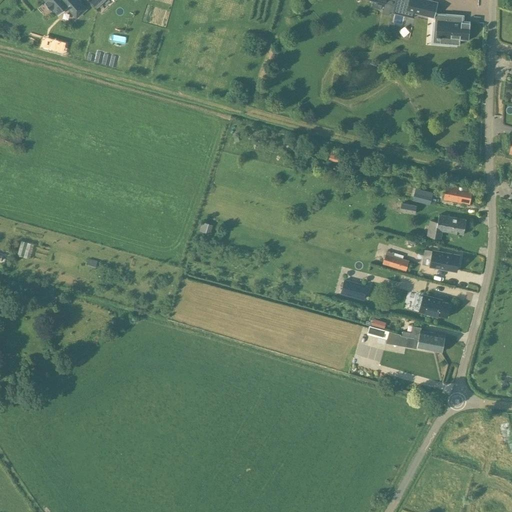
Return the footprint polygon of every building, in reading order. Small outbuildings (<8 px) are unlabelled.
[(45,0),(47,1),(45,3),(51,9),(53,8),(59,15),(67,7),(77,17),(87,8),(79,0),(45,0)] [(414,13),(435,18),(435,13),(438,1),(437,2),(428,0),(375,0),(395,5),(393,12),(413,17),(414,13)] [(435,13),(435,18),(433,36),(451,38),(450,44),(459,45),(460,39),(469,40),(470,22),(469,21),(469,22),(461,21),(461,15),(435,13)] [(43,37),(40,48),(51,51),(54,41),(43,37)] [(27,136),(8,129),(3,142),(23,149),(27,136)] [(469,203),(472,188),(447,183),(444,198),(469,203)] [(430,205),(433,193),(416,189),(413,200),(430,205)] [(418,205),(403,202),(401,210),(416,213),(418,205)] [(399,217),(386,213),(382,227),(396,231),(399,217)] [(463,234),(466,219),(439,214),(437,221),(430,220),(427,235),(441,238),(442,230),(463,234)] [(210,233),(212,224),(202,221),(200,230),(210,233)] [(23,241),(17,259),(31,264),(37,245),(23,241)] [(456,271),(459,255),(433,250),(430,266),(456,271)] [(406,270),(409,260),(393,255),(394,253),(386,251),(382,263),(406,270)] [(367,286),(343,280),(339,294),(363,301),(367,286)] [(447,317),(451,303),(442,300),(442,299),(423,294),(418,310),(438,316),(438,314),(447,317)] [(371,324),(385,327),(386,321),(373,318),(371,324)] [(409,336),(443,342),(445,334),(420,329),(421,326),(412,324),(410,331),(401,329),(401,334),(400,335),(409,336)] [(443,342),(409,336),(400,335),(401,334),(391,331),(387,343),(417,349),(417,345),(442,350),(443,342)]
